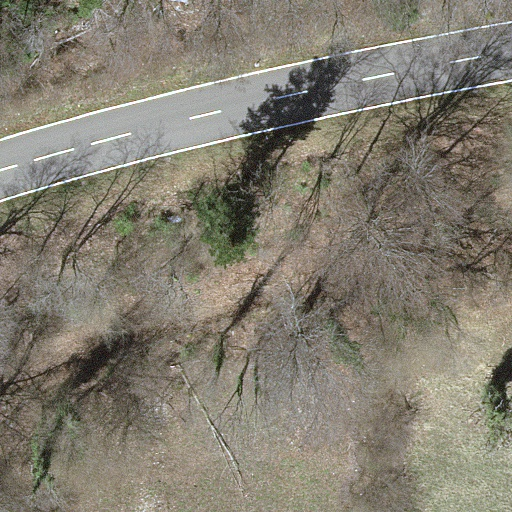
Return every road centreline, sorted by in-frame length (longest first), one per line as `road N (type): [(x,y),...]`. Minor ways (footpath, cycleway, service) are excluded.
road 1 (track): [(0,373),(316,264),(511,218)]
road 2 (secondary): [(511,50),(215,111),(0,169)]
